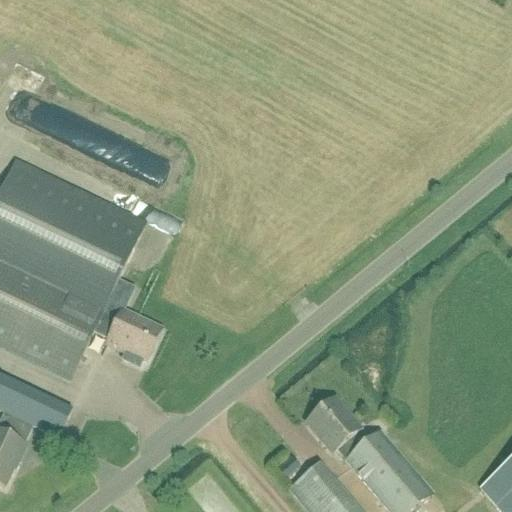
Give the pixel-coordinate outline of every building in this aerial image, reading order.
[(146,228),(15,165),(0,196),(0,353),(68,386),(91,337),(106,343),(104,348),(116,353),(117,351),(125,355),(121,364),(137,372),(142,363),(145,364),(160,333),(121,315),(132,292),(119,286),(146,228)] [(43,401),(0,380),(0,415),(2,417),(29,429),(43,401)] [(59,443),(72,415),(43,401),(29,429),(32,430),(59,443)] [(368,445),(334,403),(305,427),(330,458),(335,454),(383,511),(416,511),(431,500),(378,436),(368,445)] [(23,449),(32,430),(29,429),(2,417),(0,422),(0,489),(4,491),(16,464),(18,465),(25,450),(23,449)] [(283,485),(299,470),(290,460),(273,475),(283,485)] [(511,511),(511,467),(480,495),(494,511),(511,511)] [(353,511),(318,470),(289,494),(304,511),(353,511)] [(200,511),(202,511),(214,504),(203,489),(191,499),(200,511)]
